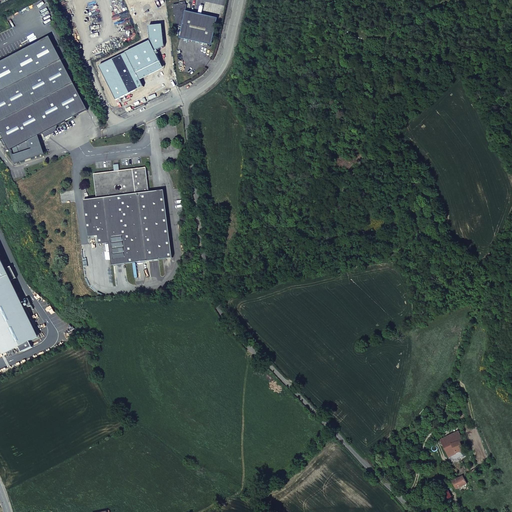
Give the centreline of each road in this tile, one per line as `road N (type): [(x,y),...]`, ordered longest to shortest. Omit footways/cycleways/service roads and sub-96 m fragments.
road 1 (unclassified): [(413,511),(229,324),(212,293),(183,96)]
road 2 (track): [(204,511),(245,492),(236,402),(246,345)]
